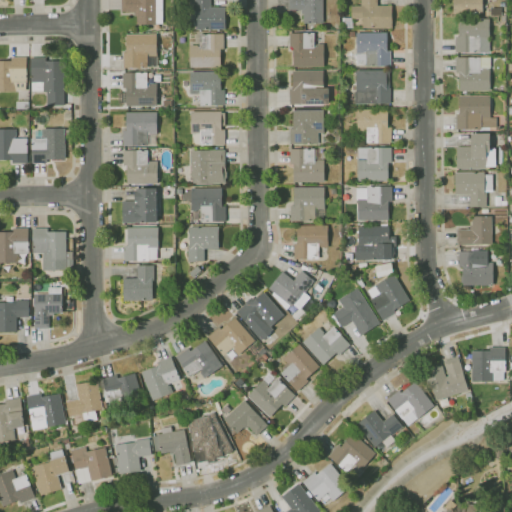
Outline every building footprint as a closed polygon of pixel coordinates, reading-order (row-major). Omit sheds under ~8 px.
[(156,25),(137,25),(137,15),(135,15),(135,12),(122,12),(121,0),(162,0),(162,24),(156,24),(156,25)] [(196,30),(195,9),(194,9),(194,0),(211,0),(211,7),(225,7),(226,29),(196,30)] [(323,0),(323,23),(303,24),(303,14),(301,14),(301,10),(288,10),(288,0),(323,0)] [(392,28),(362,28),(362,19),(353,19),(353,28),(342,28),(342,18),(351,18),(351,6),(361,6),(361,0),(377,0),(377,6),(392,6),(392,28)] [(482,0),(482,14),(453,14),(453,0),(482,0)] [(486,16),(486,11),(490,11),(490,8),(505,7),(506,15),(486,16)] [(490,52),(455,52),(455,37),(458,37),(458,18),(489,19),(489,40),(490,40),(490,52)] [(324,67),(293,67),(293,49),(289,49),(289,33),(314,33),(314,46),(316,46),(316,44),(324,44),(324,67)] [(391,66),(366,67),(366,64),(356,64),(356,33),(387,33),(387,51),(391,51),(391,66)] [(147,68),(123,68),(123,53),(126,53),(126,35),(157,34),(157,56),(157,67),(147,67),(147,68)] [(221,68),(190,68),(189,45),(197,45),(197,47),(199,47),(199,34),(224,34),(224,49),(221,49),(221,68)] [(354,66),(345,66),(345,52),(355,52),(354,66)] [(16,91),(0,91),(0,61),(11,61),(11,57),(26,57),(27,82),(25,82),(26,90),(16,90),(16,91)] [(47,106),(47,92),(43,92),(43,91),(32,91),(32,82),(31,82),(31,57),(46,57),(46,62),(64,62),(64,106),(47,106)] [(490,91),(459,91),(459,73),(456,73),(455,57),(480,57),(491,57),(491,68),(490,68),(490,91)] [(329,105),(289,105),(289,89),(292,89),(292,71),(323,70),(323,88),(328,88),(329,105)] [(390,104),(366,104),(355,104),(354,91),(356,91),(356,70),(389,70),(389,88),(390,88),(390,104)] [(225,106),(200,106),(200,94),(190,94),(190,72),(220,72),(221,90),(225,90),(225,106)] [(126,106),(126,88),(123,88),(122,73),(147,73),(147,85),(149,85),(149,84),(157,84),(157,106),(126,106)] [(468,130),(456,130),(456,114),(460,114),(459,96),(490,96),(490,117),(496,117),(496,127),(481,128),(481,129),(468,129),(468,130)] [(29,109),(16,110),(16,101),(29,101),(29,109)] [(225,145),(200,145),(200,134),(190,134),(190,112),(198,112),(198,108),(217,108),(217,112),(221,112),(221,113),(225,113),(225,126),(221,126),(221,130),(225,130),(225,145)] [(318,144),(289,145),(289,129),(293,129),(293,111),(295,111),(295,108),(322,108),(322,111),(323,111),(324,133),(318,133),(318,144)] [(392,143),(366,143),(366,132),(357,132),(357,110),(388,109),(388,127),(392,127),(392,143)] [(156,146),(123,146),(123,130),(126,130),(126,112),(157,112),(157,134),(156,134),(156,146)] [(32,163),(31,139),(43,138),(42,129),(64,128),(65,159),(47,160),(47,163),(32,163)] [(12,164),(12,160),(0,160),(0,129),(16,129),(16,137),(15,137),(15,139),(27,138),(28,163),(12,164)] [(486,169),(456,169),(456,147),(471,147),(471,134),(488,134),(488,149),(495,149),(495,167),(486,167),(486,169)] [(388,181),(358,181),(357,148),(391,148),(391,163),(388,163),(388,181)] [(324,182),(293,182),(293,165),(290,165),(289,149),(314,149),(314,162),(316,162),(316,160),(324,160),(324,182)] [(128,187),(128,185),(127,185),(126,166),(124,166),(123,150),(148,150),(148,162),(157,161),(158,184),(138,184),(138,187),(128,187)] [(205,184),(205,183),(193,184),(193,179),(191,179),(190,151),(208,151),(208,150),(225,150),(225,172),(227,172),(227,179),(224,179),(224,183),(212,183),(212,184),(205,184)] [(486,207),(470,207),(470,195),(455,195),(455,172),(484,172),(484,175),(492,175),(492,190),(486,190),(486,207)] [(349,195),(341,195),(341,184),(349,184),(349,195)] [(315,221),(291,222),(290,206),(294,206),(294,187),(324,187),(325,210),(322,210),(323,220),(315,220),(315,221)] [(388,220),(358,220),(358,201),(356,201),(356,188),(367,188),(367,187),(392,187),(392,202),(388,202),(388,220)] [(157,223),(122,223),(122,201),(135,201),(135,191),(137,191),(137,188),(156,188),(157,223)] [(225,222),(201,222),(201,217),(194,217),(194,211),(191,211),(191,188),(221,188),(221,206),(225,206),(225,222)] [(507,209),(500,209),(500,206),(495,206),(495,197),(501,197),(501,201),(507,201),(507,209)] [(457,245),(457,230),(470,230),(470,225),(472,225),(472,217),(491,216),(492,244),(457,245)] [(392,260),(355,260),(355,245),(358,245),(358,226),(381,226),(381,224),(387,224),(387,226),(389,226),(389,244),(392,244),(392,260)] [(205,262),(188,262),(188,247),(189,246),(189,227),(218,226),(219,249),(204,249),(205,262)] [(318,259),(294,259),(294,244),(297,244),(297,226),(328,226),(328,234),(329,234),(329,237),(328,237),(328,248),(320,248),(320,246),(318,246),(318,259)] [(149,262),(124,261),(124,246),(127,246),(127,227),(158,227),(158,250),(157,250),(157,260),(149,260),(149,262)] [(17,263),(0,263),(0,232),(13,232),(13,228),(28,228),(29,253),(28,253),(28,262),(16,263),(17,263)] [(73,278),(66,278),(66,270),(43,270),(43,253),(33,253),(32,228),(48,228),(48,232),(66,232),(66,260),(72,259),(73,278)] [(493,285),(462,285),(462,267),(459,267),(459,252),(461,252),(461,248),(482,248),(482,253),(490,253),(490,261),(483,261),(483,263),(493,263),(493,285)] [(377,277),(374,266),(391,262),(393,274),(377,277)] [(123,300),(123,278),(137,278),(137,266),(154,266),(154,281),(152,281),(152,300),(123,300)] [(192,278),(189,273),(197,266),(201,271),(192,278)] [(299,310),(293,305),(292,307),(290,306),(269,288),(282,271),(293,280),(301,270),(314,281),(305,293),(310,297),(299,310)] [(383,321),(370,300),(372,298),(368,291),(375,286),(393,274),(410,301),(394,310),(396,313),(383,321)] [(360,289),(355,280),(359,277),(365,286),(360,289)] [(34,329),(34,294),(49,294),(49,287),(62,287),(62,314),(54,314),(54,316),(49,316),(49,328),(34,329)] [(361,335),(352,321),(341,328),(340,326),(337,328),(330,317),(333,315),(332,314),(342,307),(338,300),(357,288),(380,323),(361,335)] [(259,337),(252,330),(236,312),(248,302),(250,304),(263,292),(283,316),(259,337)] [(291,316),(277,300),(279,298),(284,304),(285,303),(290,308),(291,307),(296,312),(291,316)] [(17,332),(0,332),(0,303),(13,303),(13,301),(29,301),(29,308),(29,313),(29,317),(16,317),(17,332)] [(230,363),(224,356),(223,356),(207,337),(218,327),(221,329),(234,318),(255,341),(248,347),(249,348),(243,354),(241,353),(230,363)] [(323,365),(302,343),(319,327),(325,334),(333,327),(350,345),(339,356),(336,353),(323,365)] [(204,379),(200,372),(201,371),(200,370),(190,378),(175,357),(189,347),(191,350),(205,341),(223,366),(204,379)] [(297,392),(280,373),(283,371),(281,369),(287,363),(283,358),(299,344),(319,367),(306,379),(308,381),(297,392)] [(494,381),(473,382),(473,350),(491,350),(491,347),(506,347),(506,372),(505,372),(505,380),(494,380),(494,381)] [(263,355),(257,361),(254,358),(261,352),(263,355)] [(264,362),(260,358),(264,354),(268,357),(264,362)] [(152,401),(141,373),(158,366),(156,362),(171,356),(180,380),(170,384),(173,393),(152,401)] [(443,399),(437,380),(445,377),(444,375),(449,374),(445,361),(460,357),(470,390),(461,393),(443,399)] [(127,412),(125,406),(114,410),(112,403),(109,404),(108,401),(106,402),(102,390),(103,390),(100,379),(124,373),(125,376),(135,373),(144,407),(127,412)] [(266,419),(260,412),(262,410),(247,396),(263,380),(267,384),(275,377),(276,379),(277,378),(282,384),(283,383),(287,386),(286,387),(295,396),(284,407),(282,405),(270,417),(269,416),(266,419)] [(75,424),(74,418),(69,419),(65,402),(78,399),(75,385),(97,381),(99,392),(103,409),(95,411),(97,420),(84,423),(84,422),(75,424)] [(410,425),(404,418),(404,419),(388,399),(400,390),(402,393),(416,381),(435,404),(419,418),(410,425)] [(33,431),(26,397),(41,394),(42,397),(59,393),(65,424),(33,431)] [(179,407),(176,400),(187,395),(190,402),(179,407)] [(0,443),(0,405),(6,404),(5,400),(20,398),(24,423),(23,423),(23,427),(14,428),(16,441),(0,443)] [(256,436),(248,427),(245,430),(243,428),(235,436),(224,420),(225,418),(218,411),(227,402),(234,410),(244,400),(256,413),(257,413),(268,426),(256,436)] [(382,452),(377,446),(376,447),(358,424),(375,410),(384,421),(394,413),(404,426),(392,436),(396,441),(382,452)] [(196,463),(189,429),(203,427),(201,418),(212,416),(213,424),(217,424),(220,442),(212,444),(213,446),(208,447),(211,460),(196,463)] [(176,466),(174,454),(170,455),(169,452),(161,454),(160,450),(155,451),(152,437),(157,436),(157,435),(162,434),(161,428),(171,426),(172,432),(184,429),(187,447),(188,447),(191,463),(176,466)] [(96,439),(94,432),(101,430),(104,437),(96,439)] [(357,481),(345,471),(346,470),(329,456),(339,444),(342,447),(344,444),(342,442),(345,438),(348,440),(354,433),(377,453),(363,469),(366,472),(357,481)] [(119,474),(118,472),(114,472),(114,468),(117,468),(115,446),(134,443),(134,441),(149,439),(151,455),(139,457),(141,471),(119,474)] [(79,484),(75,470),(73,463),(69,464),(67,456),(72,455),(71,450),(85,447),(87,452),(105,447),(106,449),(110,447),(113,458),(108,459),(112,475),(79,484)] [(40,495),(32,467),(52,462),(49,453),(62,449),(64,457),(65,456),(70,472),(58,476),(62,489),(40,495)] [(328,504),(323,498),(319,501),(312,492),(304,481),(315,471),(318,474),(332,463),(351,486),(334,501),(333,500),(328,504)] [(2,507),(0,501),(0,474),(12,470),(16,479),(26,475),(34,498),(21,503),(19,501),(2,507)] [(286,511),(291,508),(283,496),(300,483),(318,506),(318,507),(321,511),(286,511)] [(359,496),(355,492),(360,487),(364,491),(359,496)]
